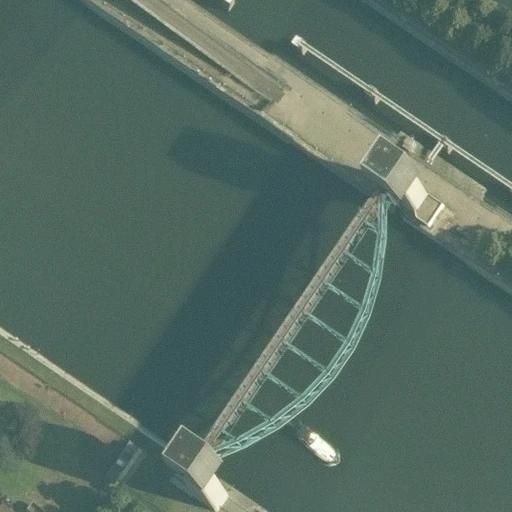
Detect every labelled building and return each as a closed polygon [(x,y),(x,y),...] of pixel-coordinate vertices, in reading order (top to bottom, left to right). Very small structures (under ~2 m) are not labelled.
[(294,46),(294,48),(300,53),(302,52),(306,47),(305,44),(299,41),(298,42),(294,46)] [(368,97),(368,98),(374,103),(376,103),(380,97),(379,95),(373,91),(371,92),(368,97)] [(440,146),(440,148),(446,152),(448,152),(452,146),(451,144),(445,140),(443,141),(440,146)] [(451,212),(412,186),(411,187),(400,203),(400,204),(403,206),(421,218),(421,224),(437,234),(451,212)] [(148,452),(138,446),(107,491),(117,497),(148,452)] [(199,502),(213,511),(226,511),(233,502),(233,499),(214,486),(211,484),(208,485),(198,500),(199,502)]
